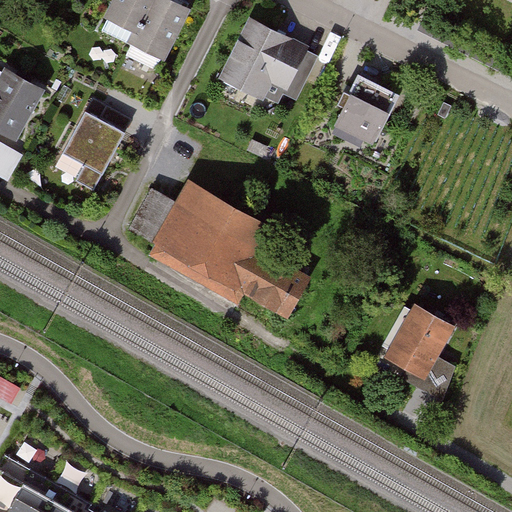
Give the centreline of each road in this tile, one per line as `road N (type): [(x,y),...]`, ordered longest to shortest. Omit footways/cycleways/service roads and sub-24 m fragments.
road 1 (residential): [(224,0),(106,240),(0,183)]
road 2 (residential): [(303,0),(511,102)]
